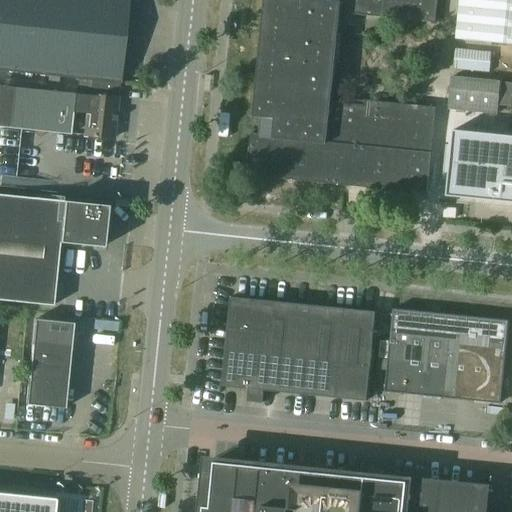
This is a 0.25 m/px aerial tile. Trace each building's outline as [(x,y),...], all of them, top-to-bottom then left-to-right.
[(0,0),(0,70),(90,80),(89,88),(119,90),(120,83),(128,0),(0,0)] [(265,0),(254,116),(261,117),(260,134),(252,133),(248,175),(428,193),(437,107),(366,100),(365,105),(331,101),(341,12),(436,22),(438,0),(265,0)] [(511,0),(460,0),(457,39),(493,42),(511,44),(511,0)] [(490,72),(492,52),(456,49),(454,68),(490,72)] [(49,76),(47,91),(57,92),(58,77),(49,76)] [(450,108),(498,113),(501,81),(453,76),(450,108)] [(0,85),(0,126),(21,129),(32,130),(40,138),(46,132),(70,135),(73,112),(87,113),(84,135),(114,138),(119,99),(118,99),(119,90),(89,88),(89,95),(77,94),(0,85)] [(449,180),(448,195),(511,201),(511,135),(505,135),(499,134),(495,134),(454,130),(453,145),(452,157),(450,168),(449,180)] [(0,299),(53,305),(60,242),(64,202),(0,194),(0,299)] [(108,205),(64,201),(64,202),(60,242),(104,247),(108,205)] [(249,389),(248,401),(263,402),(264,390),(367,400),(376,311),(231,297),(222,386),(249,389)] [(510,320),(394,308),(385,392),(501,403),(510,320)] [(35,319),(33,340),(71,344),(73,323),(35,319)] [(33,340),(31,362),(69,365),(71,344),(33,340)] [(31,362),(29,383),(67,387),(69,365),(31,362)] [(67,387),(29,383),(26,404),(65,408),(67,387)] [(403,511),(406,481),(212,461),(212,463),(215,463),(212,492),(201,501),(200,511),(403,511)] [(403,511),(439,511),(442,486),(438,486),(438,484),(406,481),(403,511)] [(442,486),(439,511),(477,511),(480,490),(494,491),(495,490),(438,484),(438,486),(442,486)] [(0,511),(54,511),(55,501),(53,498),(0,493),(0,511)]
